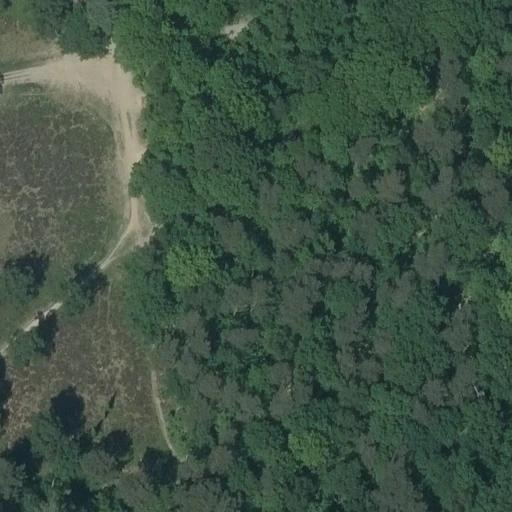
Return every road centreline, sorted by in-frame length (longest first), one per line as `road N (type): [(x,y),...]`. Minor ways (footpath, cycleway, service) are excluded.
road 1 (track): [(471,0),(383,77),(104,270),(0,363)]
road 2 (track): [(0,73),(394,0)]
road 3 (track): [(112,0),(141,245)]
